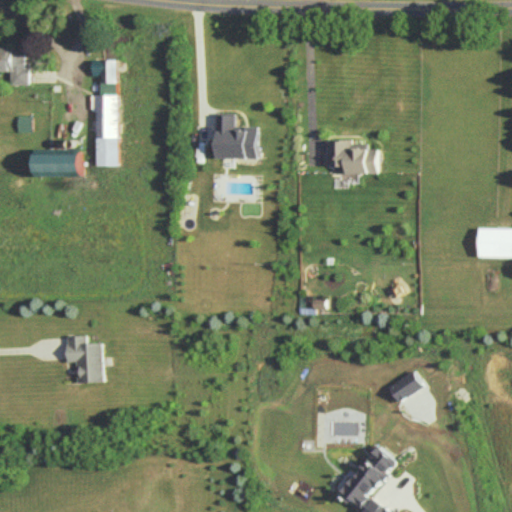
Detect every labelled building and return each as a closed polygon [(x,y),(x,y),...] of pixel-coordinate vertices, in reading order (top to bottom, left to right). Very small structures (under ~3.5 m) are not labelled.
[(0,70),(14,70),(14,84),(33,84),(32,68),(28,68),(28,47),(0,46),(0,70)] [(120,81),(120,59),(96,60),(96,75),(104,75),(105,81),(120,81)] [(122,164),(121,93),(100,94),(100,165),(122,164)] [(261,126),(237,126),(237,112),(220,112),(220,157),(261,157),(261,126)] [(331,165),(340,165),(340,173),(381,172),(381,148),(371,148),(371,142),(356,142),(356,139),(330,139),(331,165)] [(85,153),(39,154),(40,173),(86,172),(85,153)] [(78,382),(105,381),(103,341),(88,342),(88,334),(68,334),(69,360),(77,360),(78,382)] [(400,401),(424,386),(414,370),(390,385),(400,401)] [(395,511),(374,496),(391,472),(390,472),(399,460),(380,446),(347,492),(370,509),(368,511),(395,511)]
